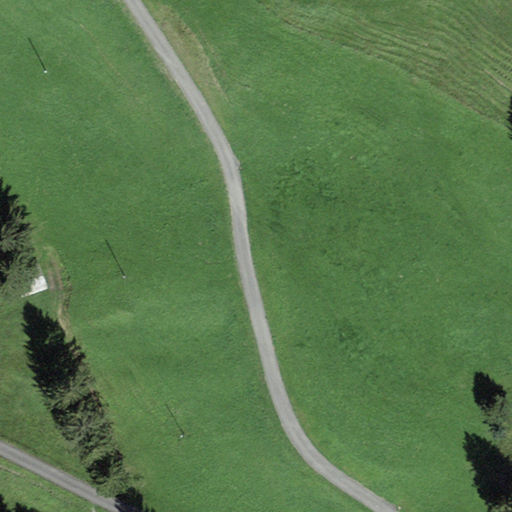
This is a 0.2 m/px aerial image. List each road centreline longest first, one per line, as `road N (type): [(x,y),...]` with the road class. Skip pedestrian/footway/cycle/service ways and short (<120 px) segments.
road 1 (track): [(391,511),(310,460),(284,415),(243,254),(236,179),(180,71),(125,0)]
road 2 (track): [(58,336),(144,511)]
road 3 (unclassified): [(124,511),(0,448)]
